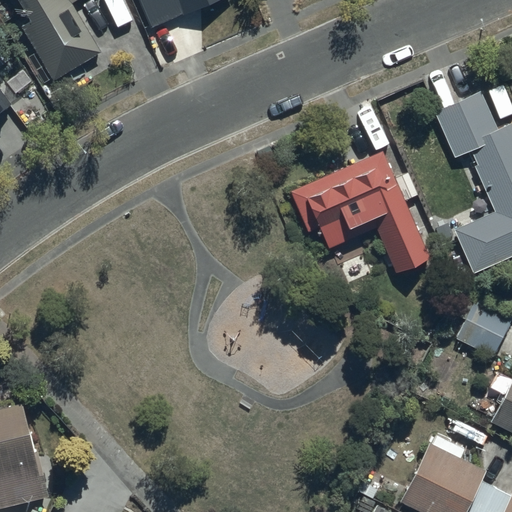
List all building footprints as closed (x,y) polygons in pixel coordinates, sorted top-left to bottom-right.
[(100,57),(69,8),(82,0),(9,0),(27,28),(18,34),(51,87),(100,57)] [(134,0),(148,32),(180,19),(181,20),(228,0),(134,0)] [(511,248),(511,117),(510,114),(495,121),(477,81),(431,102),(452,148),(467,142),(494,203),(452,221),(471,266),(511,248)] [(0,115),(8,110),(0,98),(0,115)] [(392,172),(379,143),(286,183),(304,225),(318,219),(327,240),(374,220),(393,264),(427,250),(403,194),(416,189),(406,166),(392,172)] [(490,348),(508,311),(473,294),(472,296),(456,288),(447,305),(462,313),(453,330),(490,348)] [(487,412),(511,424),(511,361),(511,362),(487,412)] [(0,499),(46,488),(38,456),(34,457),(17,386),(0,389),(0,499)] [(426,434),(398,493),(434,511),(511,511),(511,480),(508,489),(477,473),(483,462),(458,449),(462,441),(435,427),(430,436),(426,434)] [(403,511),(374,497),(366,511),(403,511)]
